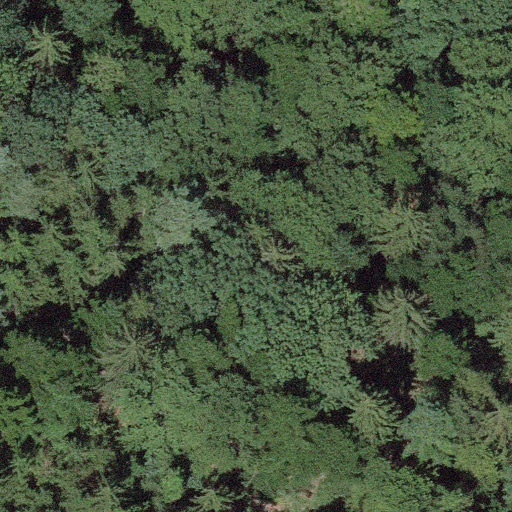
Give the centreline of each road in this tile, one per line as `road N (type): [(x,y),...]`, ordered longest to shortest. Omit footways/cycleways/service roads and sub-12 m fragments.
road 1 (track): [(0,352),(135,280),(511,2)]
road 2 (track): [(0,239),(75,234),(264,185)]
